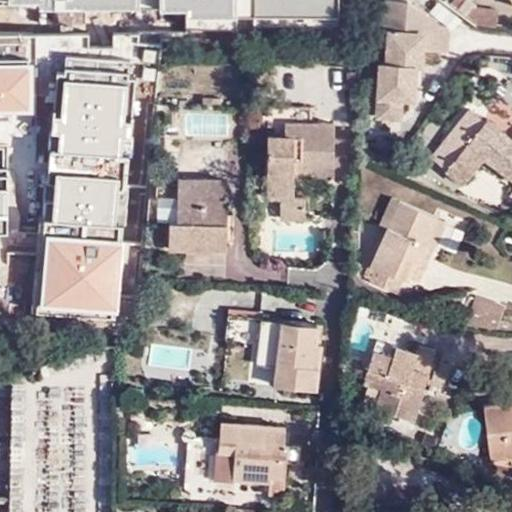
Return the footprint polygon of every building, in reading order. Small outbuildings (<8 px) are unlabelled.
[(388,30),(386,61),(416,63),(420,63),(421,63),(423,63),(423,48),(443,50),(447,43),(448,30),(407,0),(383,0),(382,30),(388,30)] [(467,0),(461,0),(455,10),(481,27),(495,29),(498,10),(481,9),(467,0)] [(327,58),(360,60),(361,30),(355,29),(357,5),(335,3),(334,28),(328,27),(327,58)] [(160,88),(162,57),(115,54),(114,72),(122,73),(147,73),(146,88),(160,88)] [(380,60),(377,116),(400,118),(401,98),(413,98),(414,85),(416,63),(386,61),(380,60)] [(147,73),(122,73),(121,87),(146,88),(147,73)] [(270,105),(269,135),(292,135),(293,122),(313,123),(313,106),(270,105)] [(469,110),(431,156),(447,169),(445,171),(462,185),(484,157),(511,178),(511,194),(511,195),(511,138),(488,119),(484,123),(469,110)] [(75,175),(66,175),(58,176),(53,119),(0,124),(0,180),(14,179),(45,176),(47,194),(47,199),(77,196),(75,175)] [(292,135),(269,135),(268,196),(281,196),(280,217),(305,219),(306,196),(296,196),(296,169),(318,170),(318,172),(334,173),(335,123),(313,123),(293,122),(292,135)] [(45,176),(14,179),(16,197),(47,194),(45,176)] [(178,178),(178,183),(177,213),(177,221),(170,220),(168,246),(227,248),(229,179),(178,178)] [(177,213),(178,183),(159,182),(158,213),(177,213)] [(380,225),(387,228),(400,199),(394,196),(380,225)] [(400,199),(387,228),(370,264),(376,267),(369,281),(397,295),(403,279),(411,283),(412,278),(439,217),(400,199)] [(439,217),(412,278),(420,283),(448,221),(439,217)] [(464,324),(497,330),(507,303),(477,293),(464,324)] [(93,302),(74,308),(80,330),(99,324),(93,302)] [(232,308),(230,334),(263,336),(260,362),(282,364),(279,383),(319,387),(322,341),(318,340),(320,322),(264,317),(265,311),(232,308)] [(378,339),(369,367),(386,373),(381,389),(375,407),(416,420),(429,374),(413,369),(418,352),(378,339)] [(420,345),(418,352),(413,369),(429,374),(437,352),(420,345)] [(386,373),(369,367),(365,383),(381,389),(386,373)] [(131,386),(131,396),(142,396),(143,387),(131,386)] [(511,400),(484,405),(493,458),(511,455),(511,400)] [(223,421),(222,438),(222,447),(220,447),(217,479),(238,480),(238,476),(271,479),(271,491),(286,492),(290,445),(286,445),(288,425),(223,421)] [(222,447),(222,438),(191,435),(188,477),(217,479),(220,447),(222,447)]
